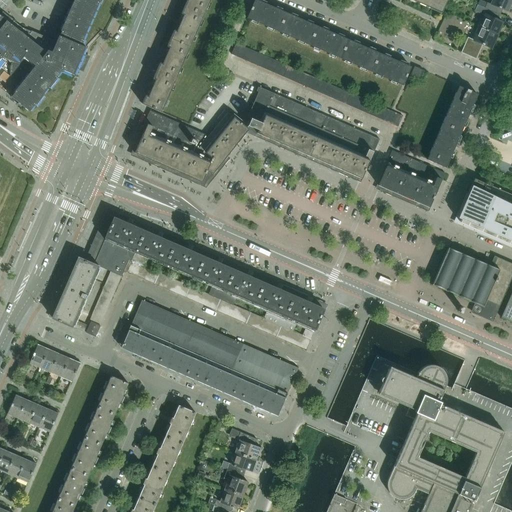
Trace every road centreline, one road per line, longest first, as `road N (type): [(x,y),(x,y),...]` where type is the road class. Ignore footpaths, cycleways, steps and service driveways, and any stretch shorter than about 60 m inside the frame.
road 1 (tertiary): [(511,356),(350,285)]
road 2 (tertiary): [(350,285),(194,217)]
road 3 (residential): [(158,382),(7,317)]
road 4 (residential): [(287,436),(350,285)]
road 5 (residential): [(353,22),(498,87)]
road 6 (secondary): [(7,317),(38,276),(82,178)]
road 7 (secondary): [(66,172),(7,317)]
road 8 (residential): [(158,382),(101,511)]
road 9 (residential): [(287,436),(158,382)]
road 10 (secondary): [(87,166),(126,49)]
road 11 (secondary): [(126,49),(71,159)]
